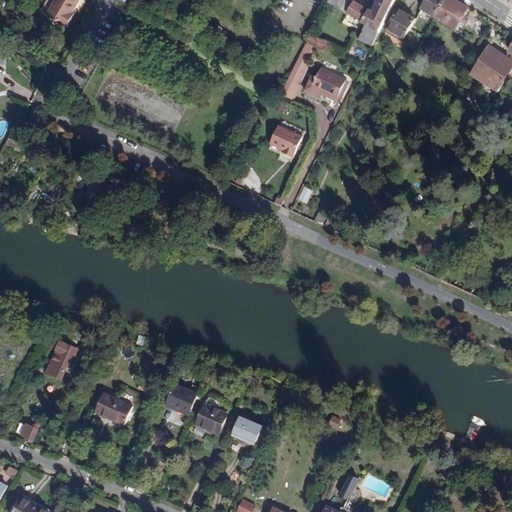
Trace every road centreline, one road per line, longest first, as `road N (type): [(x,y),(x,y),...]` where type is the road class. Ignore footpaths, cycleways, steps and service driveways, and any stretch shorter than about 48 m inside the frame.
road 1 (residential): [(120,0),(64,102),(67,128),(511,328)]
road 2 (residential): [(166,511),(0,446)]
